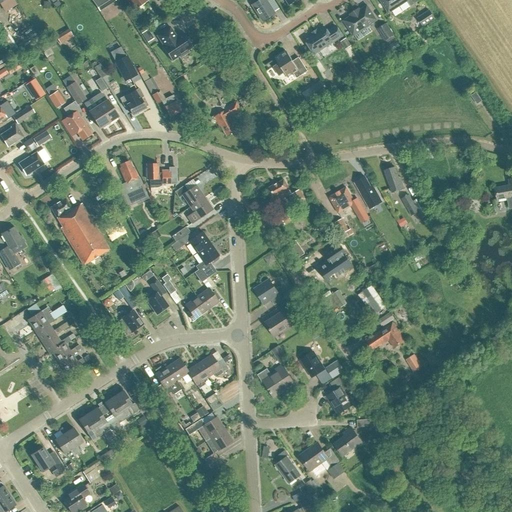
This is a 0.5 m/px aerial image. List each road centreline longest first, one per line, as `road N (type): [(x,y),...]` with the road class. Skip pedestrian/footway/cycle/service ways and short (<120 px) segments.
road 1 (residential): [(511,154),(436,145),(298,163),(237,159)]
road 2 (residential): [(17,202),(112,141),(147,136),(237,159)]
road 3 (residential): [(351,362),(234,186)]
road 4 (residential): [(60,407),(164,343),(240,335)]
road 5 (residential): [(219,0),(253,39),(266,42),(340,0)]
road 6 (residential): [(240,335),(234,186)]
